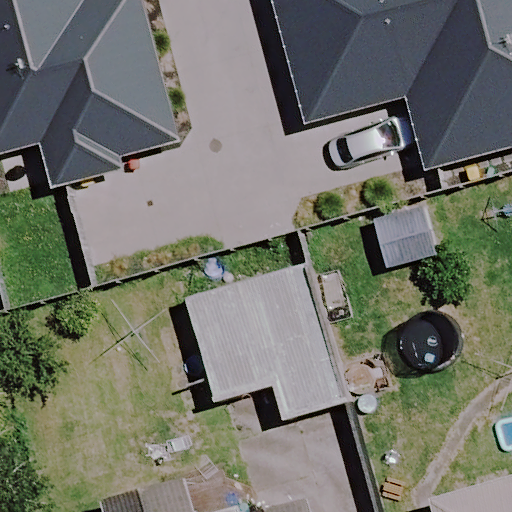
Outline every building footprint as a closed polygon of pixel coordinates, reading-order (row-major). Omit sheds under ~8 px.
[(0,0),(0,27),(57,16),(53,0),(0,0)] [(274,103),(252,0),(147,0),(127,4),(154,129),(274,103)] [(486,155),(459,31),(341,57),(369,182),(486,155)] [(0,251),(38,249),(33,168),(0,169),(0,251)] [(344,414),(301,272),(184,307),(216,413),(272,396),(283,432),(344,414)] [(345,511),(329,449),(215,479),(104,509),(105,511),(345,511)] [(511,511),(511,488),(434,508),(435,511),(511,511)]
